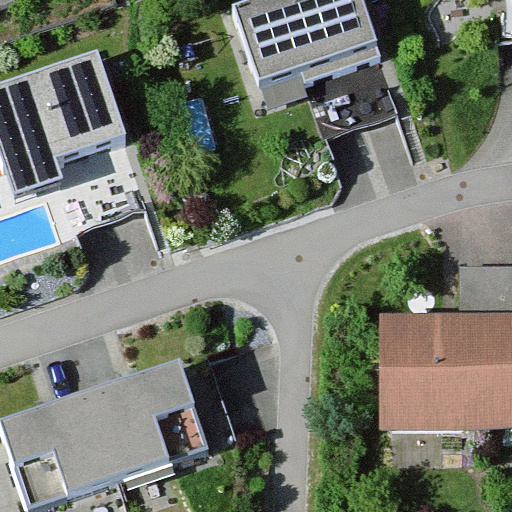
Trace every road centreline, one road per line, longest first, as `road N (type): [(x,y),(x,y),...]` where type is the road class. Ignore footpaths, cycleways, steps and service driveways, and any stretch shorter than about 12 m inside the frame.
road 1 (residential): [(0,342),(293,253)]
road 2 (residential): [(293,253),(288,511)]
road 3 (residential): [(293,253),(485,194)]
